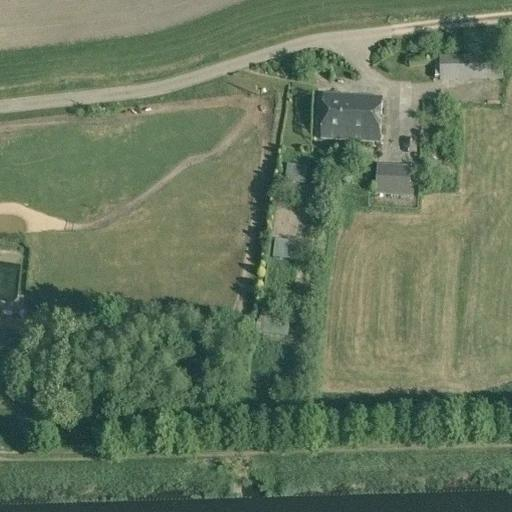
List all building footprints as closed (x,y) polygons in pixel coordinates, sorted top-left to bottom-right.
[(433,80),(501,81),(502,57),(438,57),(438,61),(433,62),(433,80)] [(321,140),(379,143),(382,99),(324,96),(321,140)] [(286,183),(305,185),(307,167),(288,165),(286,183)] [(374,196),(408,198),(410,168),(375,166),(374,196)] [(273,257),(297,261),(300,243),(275,240),(273,257)] [(257,333),(287,337),(289,319),(265,316),(265,318),(260,318),(259,321),(258,321),(257,333)]
